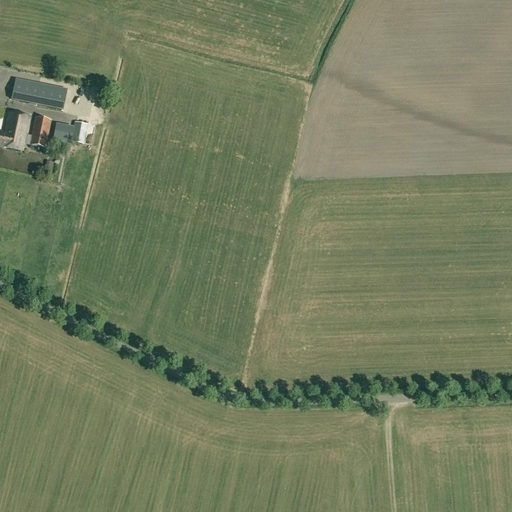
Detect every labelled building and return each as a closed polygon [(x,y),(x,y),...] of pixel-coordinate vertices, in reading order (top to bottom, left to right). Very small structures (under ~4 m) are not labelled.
[(34,72),(45,0),(24,0),(14,68),(34,72)] [(75,18),(74,52),(87,53),(89,18),(75,18)] [(16,80),(12,100),(36,106),(63,110),(67,90),(39,85),(16,80)] [(31,117),(9,112),(5,133),(0,132),(0,147),(23,152),(31,117)] [(30,146),(47,148),(52,121),(35,118),(30,146)] [(56,126),(52,148),(69,151),(71,143),(83,145),(87,125),(75,123),(74,129),(56,126)]
